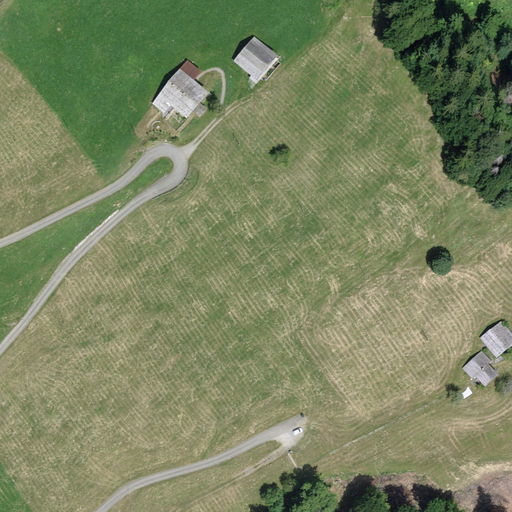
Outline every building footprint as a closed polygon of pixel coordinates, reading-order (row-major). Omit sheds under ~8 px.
[(254,36),(234,61),(257,80),(277,55),(254,36)] [(201,71),(188,60),(152,103),(164,113),(171,106),(187,119),(194,112),(201,103),(210,92),(194,80),(201,71)] [(207,109),(201,103),(194,112),(200,117),(207,109)] [(511,333),(502,320),(480,338),(497,358),(511,345),(511,333)] [(482,351),(462,369),(472,379),(475,376),(485,387),(498,375),(488,364),(491,361),(482,351)]
